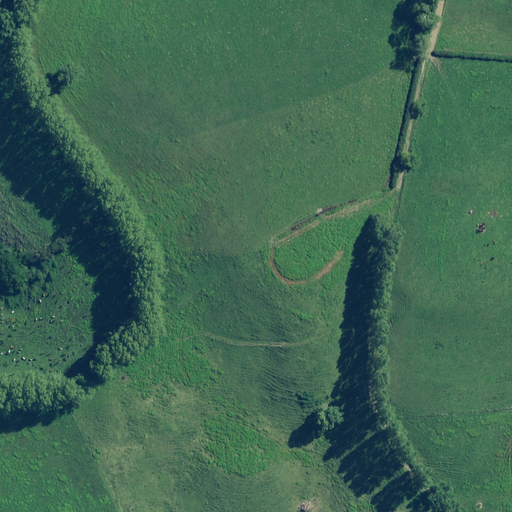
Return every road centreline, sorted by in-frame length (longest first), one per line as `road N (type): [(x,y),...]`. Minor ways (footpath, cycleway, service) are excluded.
road 1 (track): [(436,511),(442,496),(399,454),(360,318),(439,0)]
road 2 (track): [(0,387),(98,374),(143,328),(137,250),(26,89),(23,14),(33,0)]
